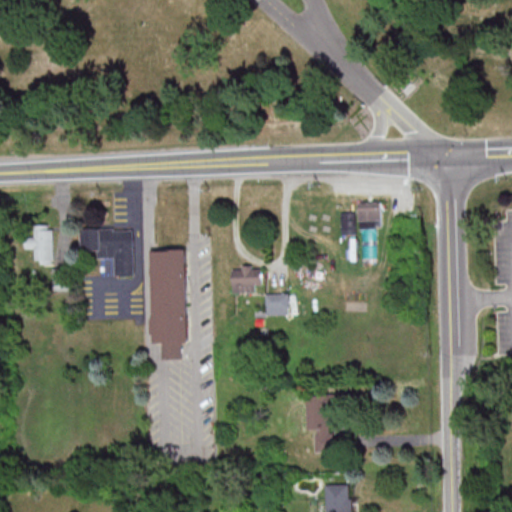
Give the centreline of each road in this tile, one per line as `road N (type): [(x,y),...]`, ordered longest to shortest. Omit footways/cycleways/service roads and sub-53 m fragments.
road 1 (tertiary): [(455,511),(451,159)]
road 2 (tertiary): [(146,169),(0,173)]
road 3 (tertiary): [(451,159),(322,163)]
